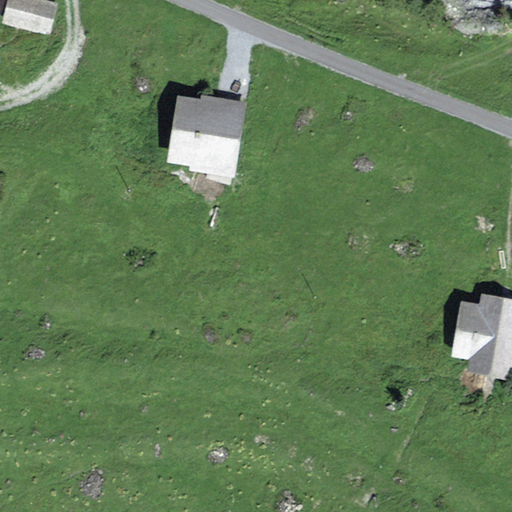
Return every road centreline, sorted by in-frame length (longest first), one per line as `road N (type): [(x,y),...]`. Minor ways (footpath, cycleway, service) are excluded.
road 1 (tertiary): [(164,0),(511,132)]
road 2 (track): [(0,102),(57,89),(76,54),(72,0)]
